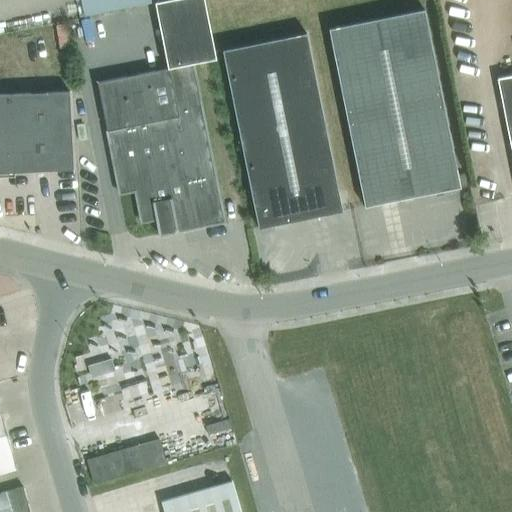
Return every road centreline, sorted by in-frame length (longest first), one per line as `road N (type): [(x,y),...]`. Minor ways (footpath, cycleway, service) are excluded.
road 1 (unclassified): [(64,267),(242,308),(511,261)]
road 2 (unclassified): [(75,511),(41,374),(64,267)]
road 3 (unknown): [(127,282),(84,43)]
